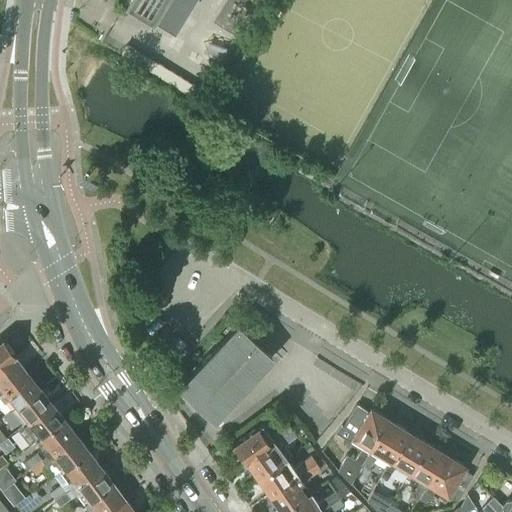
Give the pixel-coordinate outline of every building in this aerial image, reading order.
[(125,0),(122,4),(173,35),(194,0),(125,0)] [(125,42),(119,52),(201,103),(208,93),(125,42)] [(186,185),(181,194),(201,206),(206,198),(186,185)] [(179,387),(212,418),(271,356),(265,351),(268,347),(258,338),(255,341),(237,325),(179,387)] [(0,338),(0,364),(14,353),(1,337),(0,338)] [(0,390),(25,370),(13,355),(15,354),(14,353),(0,364),(0,390)] [(0,390),(0,394),(10,407),(38,386),(25,370),(0,390)] [(10,407),(23,423),(50,402),(38,386),(10,407)] [(50,402),(23,423),(17,427),(29,443),(35,438),(62,418),(50,402)] [(350,482),(361,463),(388,418),(369,406),(367,410),(355,403),(342,425),(340,424),(334,432),(350,441),(352,436),(364,443),(355,459),(347,454),(337,470),(350,482)] [(35,438),(47,454),(75,433),(62,418),(35,438)] [(377,452),(389,459),(407,430),(388,418),(361,463),(368,467),(377,452)] [(259,423),(232,443),(244,460),(290,428),(284,422),(267,434),(259,423)] [(256,477),(285,457),(290,453),(283,443),(294,435),(290,428),(244,460),(256,477)] [(396,463),(408,470),(426,441),(407,430),(389,459),(380,474),(387,479),(396,463)] [(75,433),(47,454),(30,467),(35,474),(52,461),(59,470),(87,449),(75,433)] [(14,444),(7,435),(5,436),(0,440),(0,446),(3,450),(4,452),(14,444)] [(411,494),(417,498),(424,486),(445,452),(426,441),(408,470),(420,478),(411,494)] [(87,449),(59,470),(53,474),(60,484),(50,491),(54,497),(71,486),(99,465),(87,449)] [(445,452),(424,486),(443,498),(446,493),(456,499),(471,474),(461,468),(464,464),(445,452)] [(256,477),(268,494),(315,463),(310,456),(292,468),(285,457),(256,477)] [(16,478),(3,463),(0,464),(0,487),(1,489),(13,480),(16,478)] [(268,494),(280,511),(308,493),(301,482),(320,469),(315,463),(268,494)] [(99,465),(71,486),(54,498),(59,505),(76,493),(83,502),(111,481),(99,465)] [(347,487),(335,475),(327,480),(339,497),(350,490),(347,487)] [(13,480),(1,489),(13,504),(24,495),(13,480)] [(102,511),(122,497),(111,481),(83,502),(89,510),(86,511),(102,511)] [(280,511),(315,511),(320,509),(308,493),(280,511)] [(463,511),(474,506),(467,493),(460,505),(453,509),(453,510),(454,511),(463,511)] [(382,495),(375,508),(379,511),(383,511),(389,503),(390,500),(382,495)] [(511,511),(511,501),(510,500),(507,499),(504,500),(500,505),(492,496),(486,502),(496,511),(511,511)] [(102,511),(132,511),(122,497),(102,511)] [(338,498),(326,505),(331,511),(342,505),(338,498)] [(495,511),(496,511),(486,502),(481,507),(485,511),(495,511)] [(403,511),(389,503),(383,511),(403,511)]
